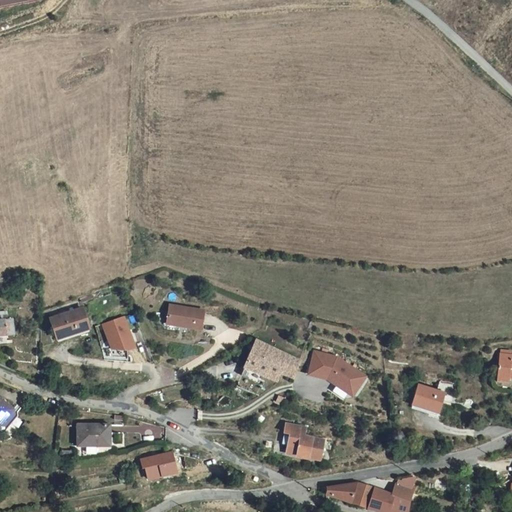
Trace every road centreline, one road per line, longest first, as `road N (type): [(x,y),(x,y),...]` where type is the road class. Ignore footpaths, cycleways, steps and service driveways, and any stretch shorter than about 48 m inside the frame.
road 1 (residential): [(0,373),(51,398),(154,416),(292,489)]
road 2 (unclassified): [(292,489),(477,453),(511,437)]
road 3 (unclassified): [(153,511),(191,495),(292,489)]
road 4 (unclassified): [(511,93),(412,0)]
